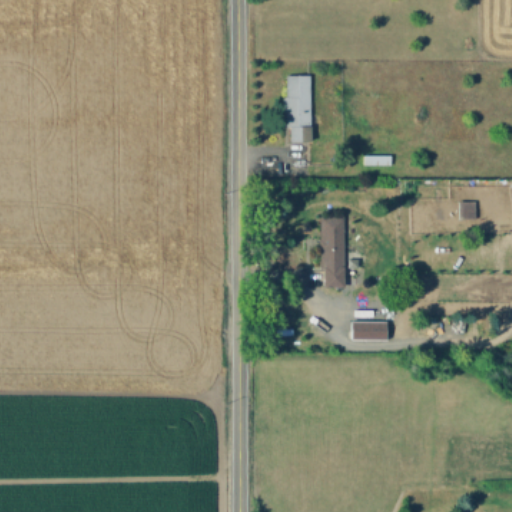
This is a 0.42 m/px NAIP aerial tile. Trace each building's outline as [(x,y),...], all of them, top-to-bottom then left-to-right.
[(308,75),(308,138),(293,138),(293,123),(288,123),(281,123),(281,102),(288,102),(288,75),(308,75)] [(390,155),(390,164),(366,164),(366,155),(390,155)] [(475,202),(475,218),(458,218),(458,202),(475,202)] [(344,217),(344,287),(321,287),(321,216),(344,217)] [(386,321),(386,339),(351,339),(351,321),(386,321)]
